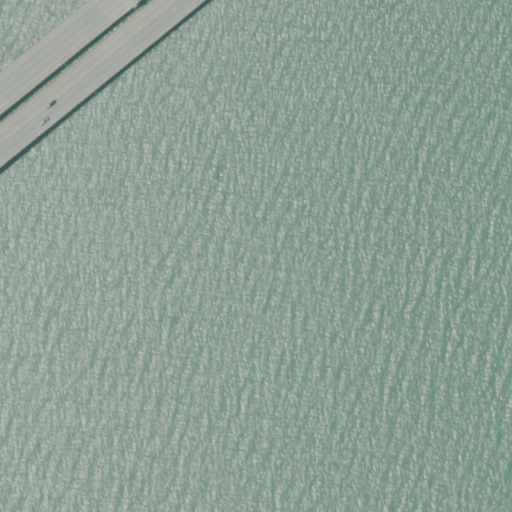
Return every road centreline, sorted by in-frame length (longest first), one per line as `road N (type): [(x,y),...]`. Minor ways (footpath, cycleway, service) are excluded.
road 1 (motorway): [(0,139),(172,0)]
road 2 (motorway): [(108,0),(0,87)]
